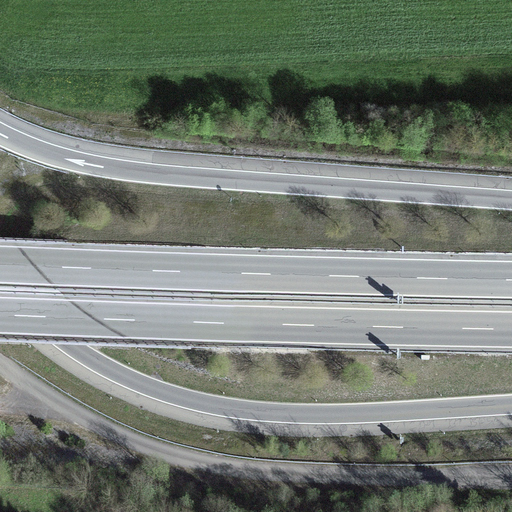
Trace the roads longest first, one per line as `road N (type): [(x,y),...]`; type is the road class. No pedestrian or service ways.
road 1 (motorway): [(0,281),(96,363),(209,405),(362,414),(511,404)]
road 2 (motorway): [(511,199),(115,168),(0,133)]
road 3 (motorway): [(511,279),(0,264)]
road 4 (motorway): [(0,315),(511,328)]
